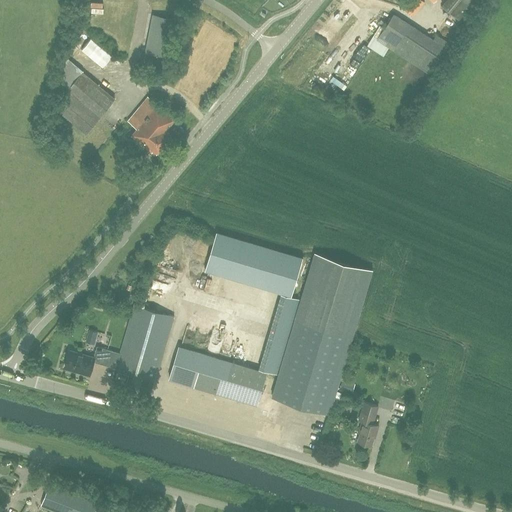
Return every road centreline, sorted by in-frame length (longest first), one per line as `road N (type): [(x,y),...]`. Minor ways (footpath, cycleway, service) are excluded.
road 1 (tertiary): [(12,377),(487,511)]
road 2 (tertiary): [(12,377),(34,327),(91,273),(276,50)]
road 3 (unclassified): [(235,511),(0,444)]
